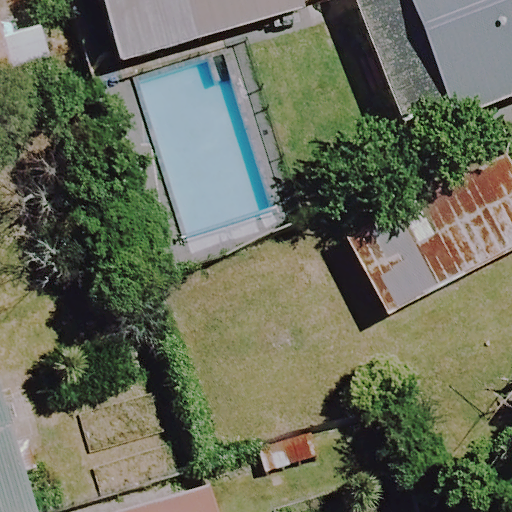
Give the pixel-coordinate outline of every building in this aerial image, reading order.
[(294,23),(286,0),(96,0),(119,76),(294,23)] [(511,0),(343,0),(405,156),(511,113),(511,0)] [(0,49),(0,120),(56,102),(35,38),(0,49)] [(511,269),(511,207),(498,178),(344,254),(383,333),(511,269)] [(0,511),(23,511),(0,434),(0,511)]
